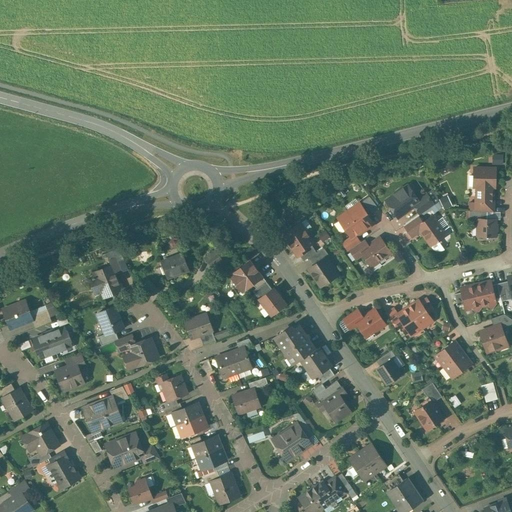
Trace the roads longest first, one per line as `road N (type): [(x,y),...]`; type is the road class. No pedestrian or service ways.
road 1 (secondary): [(511,107),(216,181)]
road 2 (residential): [(139,293),(270,494)]
road 3 (residential): [(1,341),(54,406),(120,511)]
road 4 (secondary): [(0,254),(173,196)]
road 5 (residential): [(212,203),(263,242),(316,314)]
road 6 (secondary): [(0,97),(133,142)]
road 7 (residential): [(381,411),(270,494)]
